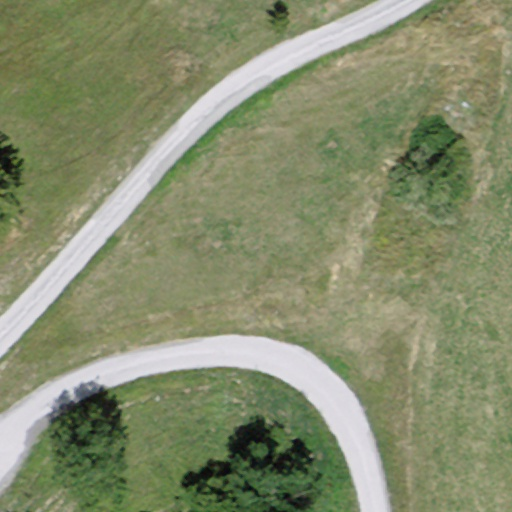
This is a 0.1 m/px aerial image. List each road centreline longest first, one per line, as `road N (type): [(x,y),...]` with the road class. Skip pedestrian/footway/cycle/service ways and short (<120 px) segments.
road 1 (track): [(426,0),(239,97),(0,346)]
road 2 (track): [(0,457),(59,409),(199,364),(248,363),(319,398),(343,432),(372,511)]
